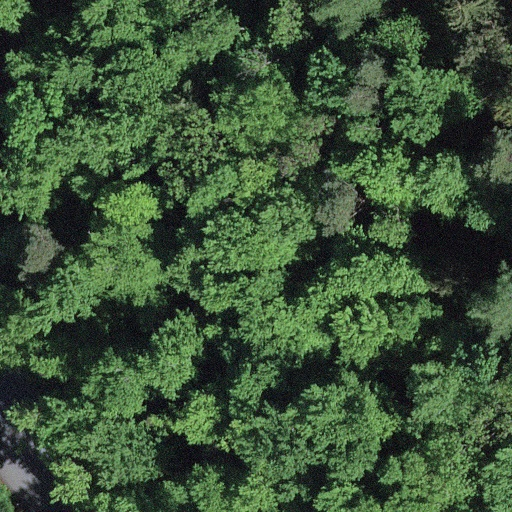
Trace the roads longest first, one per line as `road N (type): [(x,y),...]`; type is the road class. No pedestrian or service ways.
road 1 (track): [(8,0),(80,421),(117,511)]
road 2 (secondary): [(0,383),(67,511)]
